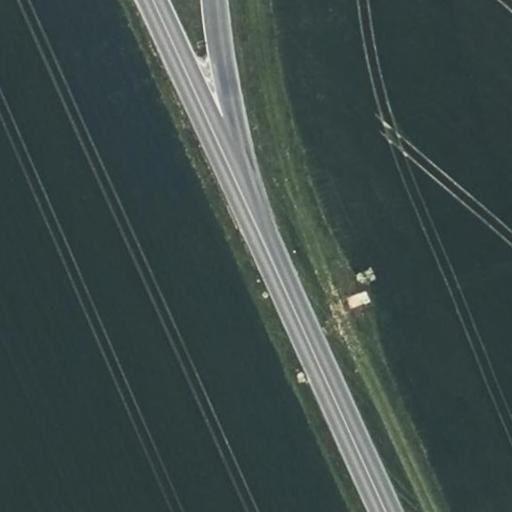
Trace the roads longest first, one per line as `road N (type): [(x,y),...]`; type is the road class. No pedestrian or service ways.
road 1 (track): [(348,311),(267,112),(251,0)]
road 2 (secondary): [(378,511),(248,213)]
road 3 (secondary): [(248,213),(157,0)]
road 4 (secondary): [(248,213),(218,75),(214,0)]
